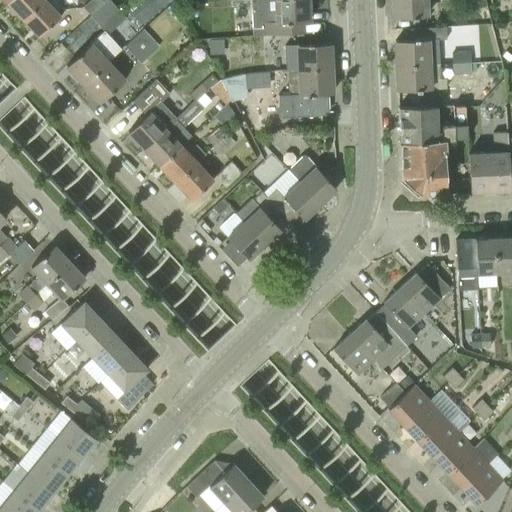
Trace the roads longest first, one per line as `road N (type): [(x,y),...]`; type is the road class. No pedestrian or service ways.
road 1 (primary): [(384,511),(0,101)]
road 2 (residential): [(264,326),(0,43)]
road 3 (residential): [(0,157),(208,382)]
road 4 (residential): [(439,511),(264,326)]
road 5 (tertiary): [(358,220),(368,180),(361,0)]
road 6 (residential): [(208,382),(330,511)]
road 7 (tertiary): [(99,511),(208,382)]
road 8 (residential): [(358,220),(511,206)]
road 9 (tertiary): [(264,326),(358,220)]
